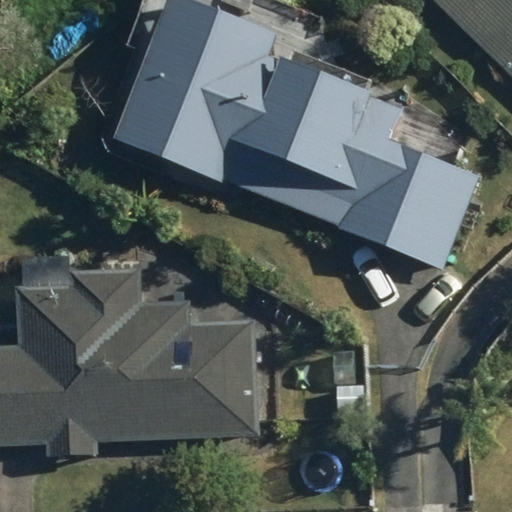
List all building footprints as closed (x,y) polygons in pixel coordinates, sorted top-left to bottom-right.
[(511,0),(419,0),(511,88),(511,0)] [(152,8),(102,153),(442,269),(470,187),(379,156),(391,121),(249,73),(259,45),(152,8)] [(486,220),(471,241),(483,249),(498,228),(486,220)] [(13,358),(0,358),(0,454),(41,453),(42,466),(92,464),(91,450),(254,443),(248,331),(185,334),(184,312),(133,315),(131,281),(64,284),(64,297),(11,300),(13,358)] [(352,357),(319,357),(319,389),(352,389),(352,357)]
